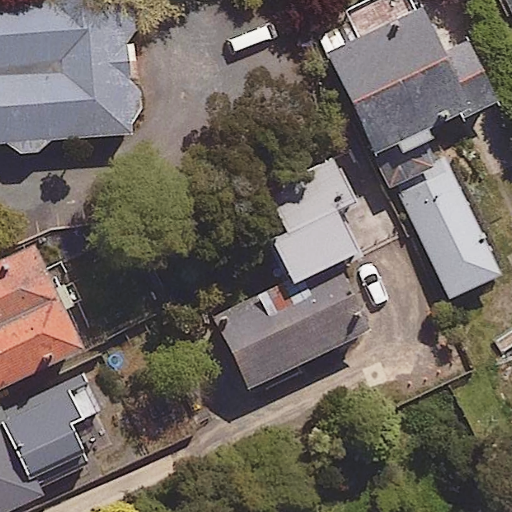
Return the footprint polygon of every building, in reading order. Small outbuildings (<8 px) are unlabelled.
[(47,138),(132,132),(123,0),(0,0),(0,140),(1,141),(12,151),(27,153),(38,149),(47,138)] [(433,50),(409,0),(360,0),(341,9),(348,23),(317,37),(369,150),(489,95),(462,37),(433,50)] [(511,0),(502,0),(511,21),(511,0)] [(285,280),(329,260),(350,250),(330,207),(346,199),(326,157),(261,188),(281,231),(265,238),(285,280)] [(454,164),(393,191),(441,299),(501,273),(454,164)] [(0,382),(76,347),(28,245),(0,258),(0,382)] [(329,260),(285,280),(210,315),(244,386),(362,330),(329,260)] [(97,407),(80,371),(0,408),(0,511),(39,493),(29,472),(76,450),(63,423),(97,407)]
